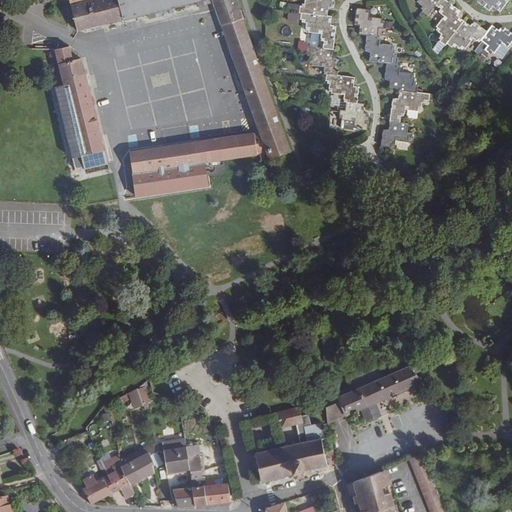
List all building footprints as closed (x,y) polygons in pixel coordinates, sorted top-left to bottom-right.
[(69,0),(71,5),(77,30),(148,12),(149,18),(163,15),(161,9),(196,0),(198,6),(211,3),(210,0),(213,0),(242,81),(240,82),(242,87),(244,87),(260,132),(254,133),(258,156),(261,155),(262,161),(272,158),(291,152),(242,18),(237,0),(69,0)] [(300,6),(299,13),(300,14),(328,17),(328,11),(327,11),(327,8),(335,9),(335,0),(305,0),(305,4),(302,4),(302,6),(300,6)] [(422,10),(428,14),(435,5),(439,0),(418,0),(424,4),(422,6),(424,8),(422,10)] [(455,16),(460,10),(445,0),(439,0),(435,5),(439,8),(437,9),(444,14),(435,25),(437,26),(435,28),(441,33),(438,37),(440,39),(438,41),(444,45),(446,43),(464,20),(459,16),(458,18),(455,16)] [(476,0),(476,1),(488,10),(493,5),(496,7),(494,8),(499,12),(507,0),(476,0)] [(360,27),(359,33),(367,33),(378,35),(379,27),(384,27),(385,20),(383,19),(383,17),(370,15),(371,8),(358,7),(356,24),(362,25),(362,27),(360,27)] [(322,43),(324,44),(324,48),(334,49),(336,27),(329,27),(329,23),(331,24),(331,17),(328,17),(300,14),(300,21),(302,21),(302,25),(307,25),(306,31),(309,32),(309,35),(322,36),(322,43)] [(474,38),(479,41),(481,39),(488,31),(474,21),(470,27),(468,25),(468,24),(464,20),(446,43),(452,48),(454,45),(456,47),(457,45),(462,50),(465,47),(466,48),(474,38)] [(496,28),(492,24),(488,31),(481,39),(482,40),(488,44),(485,48),(491,53),(492,50),(493,52),(502,41),(508,46),(509,45),(511,40),(511,33),(502,26),(498,30),(495,28),(496,28)] [(370,54),(370,60),(386,62),(397,63),(398,56),(397,56),(397,53),(395,53),(396,46),(393,46),(393,43),(379,42),(380,35),(378,35),(367,33),(365,51),(372,51),(372,54),(370,54)] [(485,48),(488,44),(482,40),(474,51),(479,55),(485,48)] [(81,58),(73,60),(70,46),(55,49),(50,49),(50,57),(57,57),(64,85),(55,87),(75,169),(84,166),(85,169),(108,164),(88,86),(93,85),(91,78),(87,79),(81,58)] [(336,55),(336,50),(334,49),(324,48),(307,46),(307,53),(309,54),(309,56),(312,57),(311,64),(314,64),(314,67),(327,68),(326,75),(328,75),(340,76),(342,59),(335,58),(335,55),(336,55)] [(482,63),(491,53),(485,48),(480,58),(478,60),(482,63)] [(398,69),(399,63),(397,63),(386,62),(384,79),(392,79),(392,82),(390,82),(389,88),(398,89),(417,91),(418,83),(416,83),(416,81),(413,81),(414,73),(411,73),(411,71),(398,69)] [(346,96),(346,103),(347,103),(359,104),(361,87),(353,86),(354,83),(355,84),(356,78),(340,76),(328,75),(327,82),(329,82),(329,85),(331,85),(330,93),(333,93),(333,95),(346,96)] [(399,99),(392,98),(390,120),(400,121),(401,117),(403,117),(403,109),(417,111),(418,108),(420,108),(421,102),(426,102),(426,99),(429,99),(430,92),(417,91),(398,89),(398,96),(399,96),(399,99)] [(365,110),(366,105),(359,104),(347,103),(346,111),(341,110),(341,118),(343,118),(342,127),(356,129),(368,130),(370,113),(363,112),(363,110),(365,110)] [(408,130),(409,122),(400,121),(390,120),(389,126),(391,126),(391,130),(383,129),(381,145),(395,146),(395,143),(397,143),(397,145),(400,147),(409,148),(410,137),(412,138),(413,130),(408,130)] [(254,133),(130,152),(136,197),(209,187),(205,162),(258,156),(254,133)] [(59,343),(70,343),(69,325),(58,325),(59,343)] [(412,366),(411,365),(367,385),(339,397),(340,399),(331,402),(326,404),(328,421),(338,417),(347,414),(362,407),(369,425),(387,417),(379,399),(421,381),(415,372),(421,368),(418,363),(412,366)] [(145,386),(138,389),(143,403),(150,400),(145,386)] [(138,388),(131,392),(136,408),(144,405),(143,403),(138,389),(138,388)] [(325,451),(322,439),(325,438),(321,422),(312,424),(309,413),(302,415),(299,405),(277,410),(280,427),(295,424),(299,442),(295,443),(295,441),(293,442),(293,444),(287,445),(287,443),(284,444),(285,446),(274,448),(273,446),(270,447),(270,449),(259,452),(259,449),(256,450),(257,452),(255,452),(256,455),(254,455),(254,457),(256,457),(258,468),(256,468),(256,470),(259,470),(260,476),(258,477),(258,479),(260,479),(261,480),(262,480),(263,482),(266,482),(265,479),(277,477),(278,479),(280,478),(280,476),(293,473),(293,474),(295,474),(296,478),(304,476),(304,472),(305,472),(305,470),(314,468),(314,469),(315,469),(316,467),(326,465),(326,466),(328,466),(328,464),(334,463),(332,450),(330,450),(325,451)] [(130,483),(154,470),(155,463),(151,454),(160,449),(155,437),(143,442),(150,452),(122,466),(118,453),(97,463),(104,477),(97,481),(93,474),(82,480),(85,485),(82,486),(87,494),(93,503),(121,488),(126,498),(136,493),(130,483)] [(185,438),(178,439),(179,447),(186,446),(186,445),(185,438)] [(190,468),(189,457),(186,446),(179,447),(178,439),(163,441),(169,471),(190,468)] [(150,452),(143,442),(118,453),(122,466),(150,452)] [(199,455),(197,443),(186,445),(186,446),(189,457),(199,455)] [(446,511),(422,454),(410,459),(430,511),(446,511)] [(203,455),(199,455),(189,457),(190,468),(191,470),(201,468),(201,469),(205,469),(203,455)] [(191,470),(191,473),(192,477),(202,476),(201,469),(201,468),(191,470)] [(388,484),(391,483),(387,468),(381,470),(385,485),(388,484)] [(359,511),(391,511),(390,505),(394,504),(391,496),(388,484),(385,485),(381,470),(354,481),(357,494),(352,495),(354,503),(359,502),(361,510),(359,511)] [(196,480),(197,485),(193,486),(195,504),(208,503),(206,484),(205,479),(196,480)] [(208,503),(231,500),(228,482),(224,482),(206,484),(208,503)] [(178,506),(195,504),(193,486),(173,488),(178,506)] [(0,511),(11,511),(7,497),(0,498),(0,511)] [(287,511),(285,501),(268,507),(264,511),(287,511)] [(320,511),(318,503),(295,511),(320,511)]
